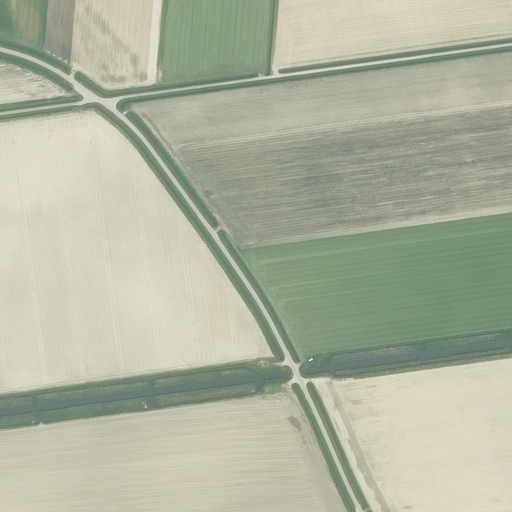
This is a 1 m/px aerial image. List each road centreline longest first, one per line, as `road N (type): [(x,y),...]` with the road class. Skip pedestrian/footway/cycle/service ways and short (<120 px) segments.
road 1 (unclassified): [(361,511),(259,303),(156,155),(83,88),(0,49)]
road 2 (track): [(511,44),(106,104)]
road 3 (track): [(305,361),(239,247),(168,148),(132,109),(121,117)]
road 4 (track): [(511,323),(332,348),(293,367)]
